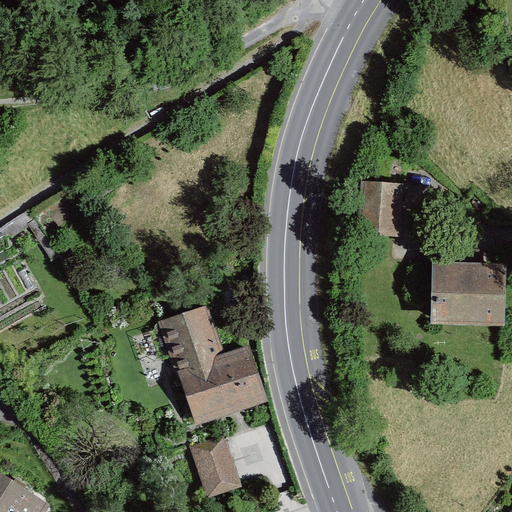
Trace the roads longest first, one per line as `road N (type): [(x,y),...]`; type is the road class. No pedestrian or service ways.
road 1 (tertiary): [(336,511),(295,374),(286,303),(289,199),(309,121),(365,3)]
road 2 (residential): [(0,224),(322,20),(365,3)]
